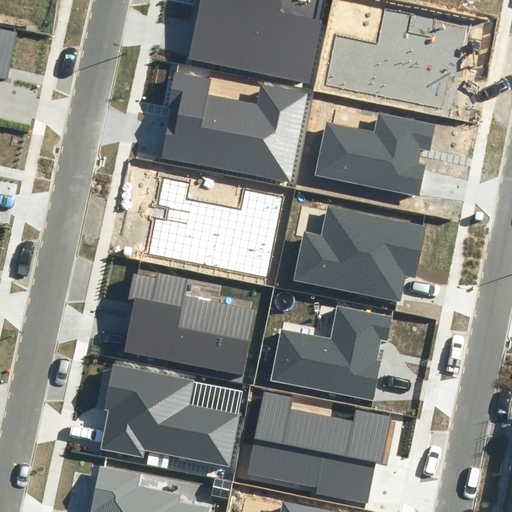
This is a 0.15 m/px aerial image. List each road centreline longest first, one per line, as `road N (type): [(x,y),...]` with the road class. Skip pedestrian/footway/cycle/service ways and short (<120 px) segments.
road 1 (residential): [(110,0),(0,511)]
road 2 (residential): [(454,511),(511,210)]
